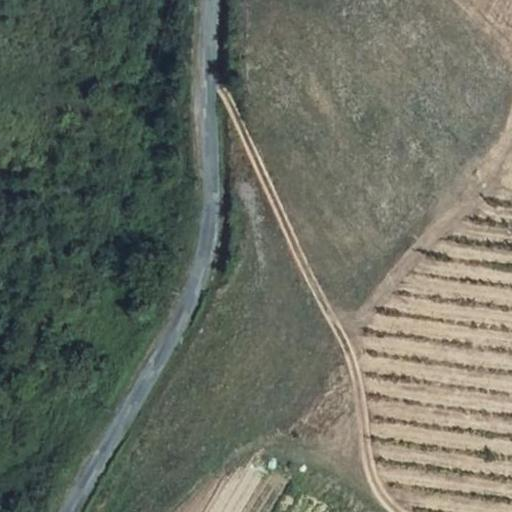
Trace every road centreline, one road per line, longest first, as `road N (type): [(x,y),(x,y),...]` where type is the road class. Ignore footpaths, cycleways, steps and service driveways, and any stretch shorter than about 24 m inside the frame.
road 1 (unclassified): [(69,511),(162,365),(212,243),(212,0)]
road 2 (track): [(206,77),(231,98),(351,355),(376,489),(404,511)]
